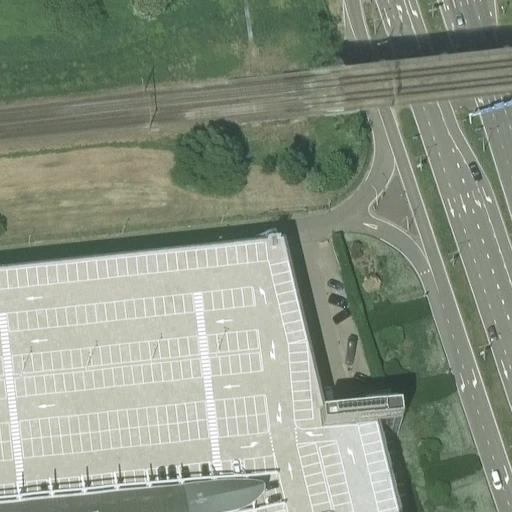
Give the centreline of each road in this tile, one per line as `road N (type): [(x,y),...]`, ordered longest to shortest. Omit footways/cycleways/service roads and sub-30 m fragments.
road 1 (secondary): [(351,0),(511,509)]
road 2 (secondary): [(393,0),(511,354)]
road 3 (unknown): [(0,361),(239,335),(264,401)]
road 4 (unknown): [(0,500),(276,457)]
road 5 (unknown): [(0,426),(264,401)]
road 6 (unknown): [(239,335),(228,306),(188,290),(0,311)]
road 7 (secondary): [(511,139),(465,0)]
